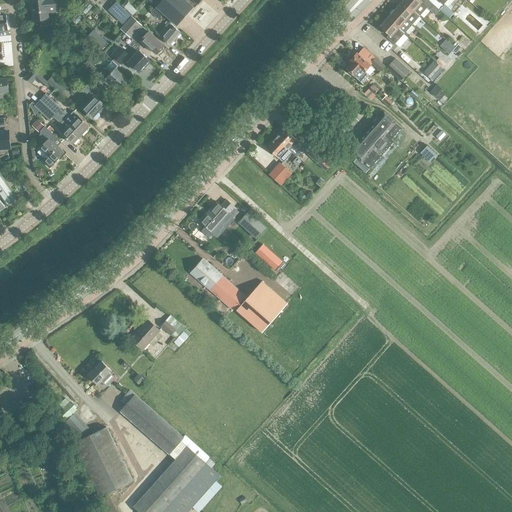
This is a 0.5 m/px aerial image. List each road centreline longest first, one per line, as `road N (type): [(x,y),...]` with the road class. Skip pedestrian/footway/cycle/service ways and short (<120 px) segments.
road 1 (secondary): [(0,350),(136,247),(351,9)]
road 2 (tertiary): [(54,201),(246,0)]
road 3 (track): [(126,511),(154,467),(65,380),(28,330)]
road 4 (residential): [(54,201),(28,173),(10,0)]
road 5 (track): [(366,307),(210,167)]
